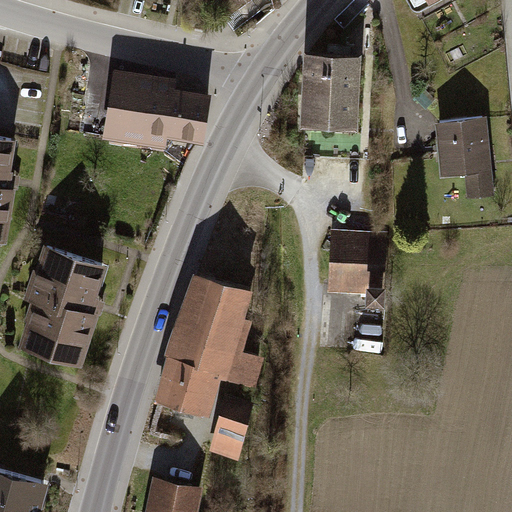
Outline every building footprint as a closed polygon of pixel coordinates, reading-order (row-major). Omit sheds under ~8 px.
[(357,55),(308,52),(304,121),(354,124),(357,55)] [(117,82),(108,137),(141,142),(143,127),(163,130),(162,138),(171,139),(172,131),(201,136),(208,96),(117,82)] [(440,120),(445,173),(467,171),(467,163),(487,162),(483,117),(440,120)] [(0,237),(3,238),(11,187),(6,187),(8,173),(6,172),(11,138),(0,135),(0,237)] [(384,239),(334,236),(331,284),(369,286),(369,299),(382,299),(384,239)] [(47,245),(39,271),(45,272),(37,297),(44,299),(38,319),(32,317),(24,343),(79,360),(94,312),(90,311),(94,297),(91,296),(102,263),(47,245)] [(176,337),(158,397),(202,409),(215,365),(224,367),(229,373),(251,381),(261,354),(233,347),(249,286),(200,273),(176,337)] [(251,407),(226,401),(215,444),(239,451),(251,407)] [(35,511),(44,480),(0,467),(0,511),(35,511)] [(186,511),(192,486),(162,480),(155,511),(186,511)]
